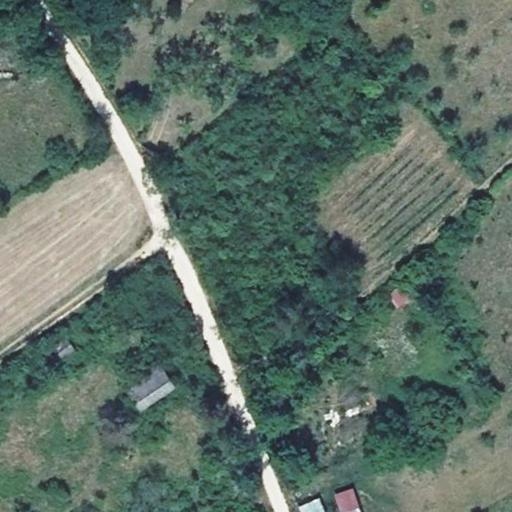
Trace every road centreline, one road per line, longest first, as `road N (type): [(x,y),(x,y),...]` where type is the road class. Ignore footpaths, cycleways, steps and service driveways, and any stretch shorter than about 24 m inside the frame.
road 1 (track): [(35,0),(128,147),(173,237),(284,511)]
road 2 (track): [(173,237),(0,357)]
